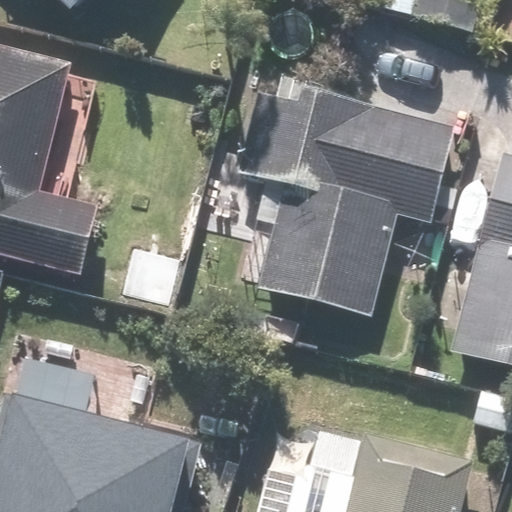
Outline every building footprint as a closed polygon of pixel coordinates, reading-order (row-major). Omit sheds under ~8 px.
[(113,0),(31,0),(59,25),(82,0),(92,0),(104,10),(113,0)] [(30,203),(58,78),(0,64),(0,269),(72,286),(88,216),(30,203)] [(422,238),(445,140),(251,95),(227,195),(271,205),(247,310),(362,337),(387,230),(422,238)] [(511,176),(482,169),(434,371),(511,389),(511,176)] [(0,511),(185,511),(181,511),(199,437),(4,391),(0,407),(0,511)] [(455,511),(464,479),(350,449),(333,511),(455,511)]
